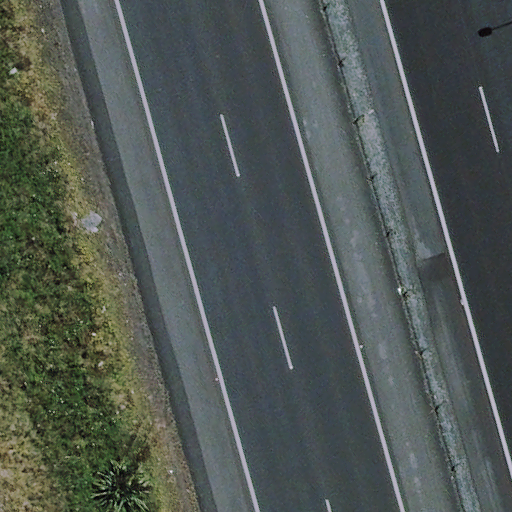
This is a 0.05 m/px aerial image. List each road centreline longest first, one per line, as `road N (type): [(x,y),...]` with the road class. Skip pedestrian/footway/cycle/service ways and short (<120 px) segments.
road 1 (motorway): [(338,511),(203,0)]
road 2 (motorway): [(466,0),(511,170)]
